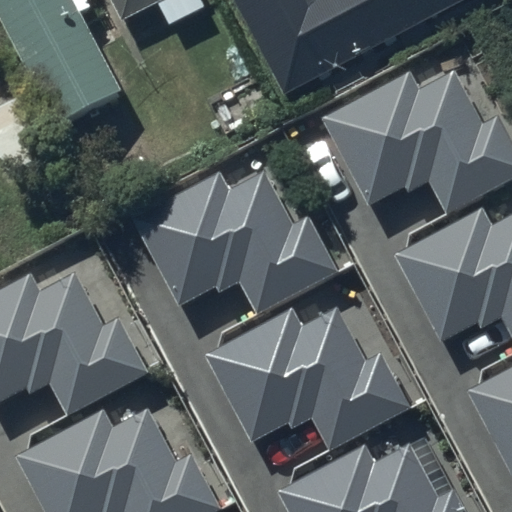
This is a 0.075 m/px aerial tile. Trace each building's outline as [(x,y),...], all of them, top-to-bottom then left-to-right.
[(128,95),(75,0),(3,0),(0,2),(0,13),(64,130),(128,95)] [(113,0),(128,26),(164,6),(176,28),(209,10),(204,0),(113,0)] [(237,0),(295,103),(480,0),(237,0)] [(445,233),(398,143),(364,160),(353,138),(307,162),(321,185),(316,188),(361,276),(445,233)] [(233,291),(188,201),(110,242),(154,331),(157,330),(192,400),(222,385),(187,314),(233,291)] [(511,271),(495,280),(511,312),(511,359),(494,369),(511,403),(511,271)] [(475,511),(397,368),(303,420),(351,511),(475,511)] [(221,468),(178,392),(104,433),(147,510),(221,468)]
